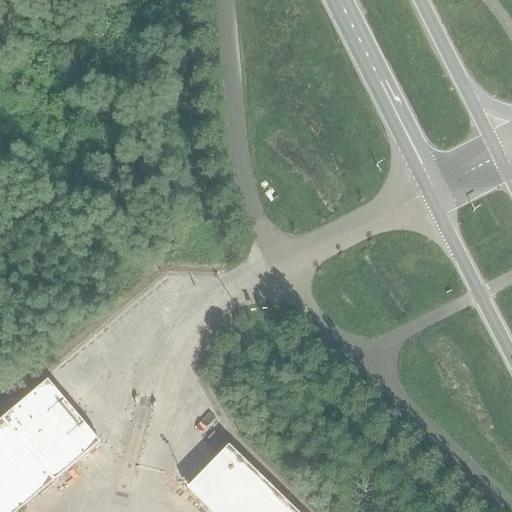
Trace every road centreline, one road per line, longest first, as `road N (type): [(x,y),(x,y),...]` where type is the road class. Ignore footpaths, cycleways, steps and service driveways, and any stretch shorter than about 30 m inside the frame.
road 1 (unclassified): [(280,270),(242,177),(224,0)]
road 2 (secondary): [(331,0),(428,197)]
road 3 (unclassified): [(507,511),(361,368)]
road 4 (secondary): [(492,147),(417,0)]
road 5 (unclassified): [(280,270),(428,197)]
road 6 (unclassified): [(361,368),(478,296)]
road 7 (unclassified): [(361,368),(280,270)]
